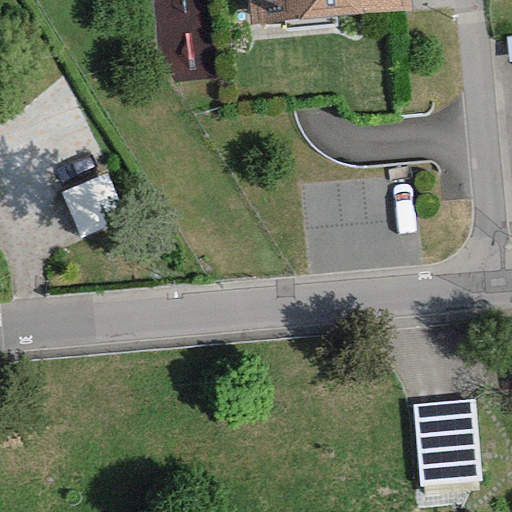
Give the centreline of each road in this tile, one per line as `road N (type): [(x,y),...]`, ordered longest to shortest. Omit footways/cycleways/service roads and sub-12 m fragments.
road 1 (residential): [(497,295),(0,338)]
road 2 (residential): [(497,295),(470,0)]
